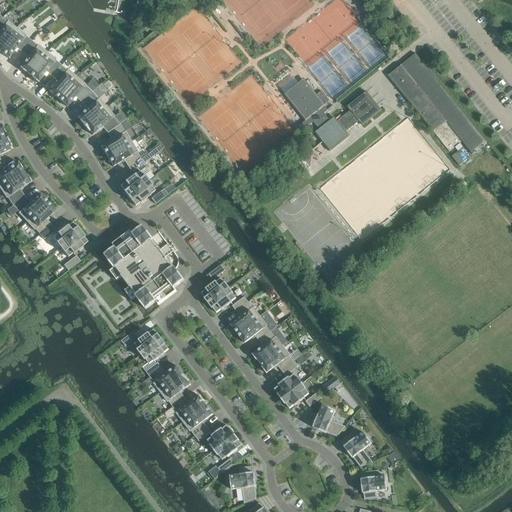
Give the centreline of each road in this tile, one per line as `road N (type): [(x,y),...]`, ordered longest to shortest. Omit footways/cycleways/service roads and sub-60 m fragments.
road 1 (residential): [(188,297),(158,319),(271,464)]
road 2 (residential): [(0,99),(39,167),(101,235),(125,214)]
road 3 (residential): [(125,214),(83,147),(0,62)]
road 4 (residential): [(299,441),(188,297)]
road 5 (residential): [(149,214),(176,196),(221,253),(197,273)]
